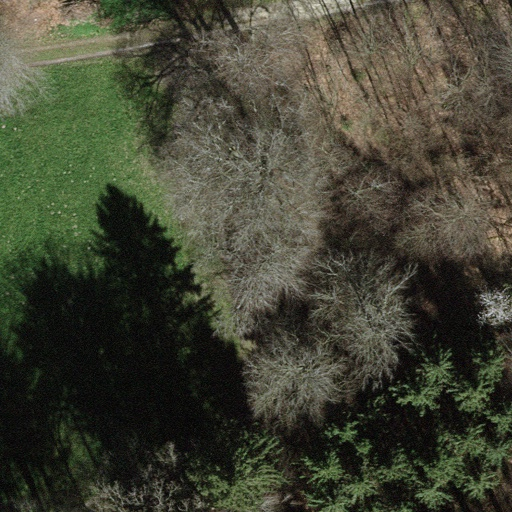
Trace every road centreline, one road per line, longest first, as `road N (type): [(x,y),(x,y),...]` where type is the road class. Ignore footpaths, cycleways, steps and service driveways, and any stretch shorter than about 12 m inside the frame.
road 1 (track): [(511,271),(304,396),(81,511)]
road 2 (track): [(190,42),(377,0)]
road 3 (track): [(190,42),(0,65)]
